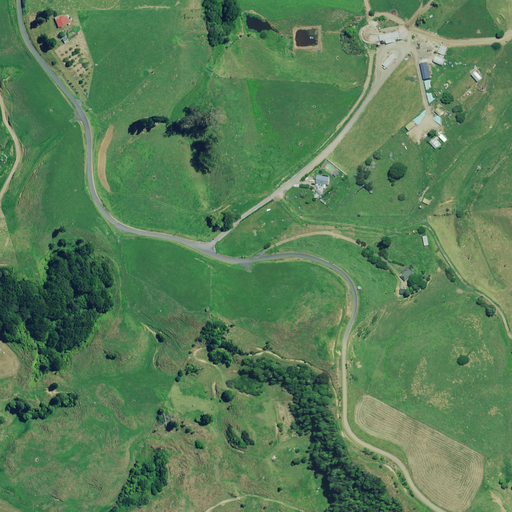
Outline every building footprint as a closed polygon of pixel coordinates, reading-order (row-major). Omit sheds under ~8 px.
[(67,24),(68,26),(70,25),(69,23),(68,19),(67,19),(66,16),(64,17),(63,14),(58,16),(57,16),(53,18),(57,28),(62,26),(67,24)] [(399,31),(379,36),(380,41),(383,40),(384,44),(386,43),(386,42),(387,44),(395,42),(394,39),(398,38),(398,39),(399,39),(404,40),(404,38),(407,38),(408,32),(399,31)] [(438,53),(442,54),(441,55),(443,56),(444,55),(447,48),(441,45),(438,53)] [(396,57),(393,53),(383,65),(387,68),(396,57)] [(433,61),(434,61),(434,62),(443,66),(445,60),(436,56),(435,59),(434,58),(433,61)] [(481,72),(478,69),(472,74),(478,82),(482,78),(479,74),(481,72)] [(444,113),(439,108),(435,111),(441,117),(444,113)] [(407,128),(409,131),(415,126),(412,122),(406,127),(405,127),(404,127),(404,128),(404,129),(404,130),(405,130),(406,130),(407,130),(407,129),(407,128)] [(441,145),(435,138),(430,142),(436,149),(441,145)] [(322,176),(318,176),(317,176),(317,175),(316,175),(315,175),(315,176),(314,176),(314,177),(314,178),(314,179),(315,179),(316,179),(317,179),(316,183),(328,185),(330,178),(329,178),(329,176),(322,174),(322,176)] [(415,273),(408,267),(405,270),(406,271),(400,277),(405,281),(411,275),(412,277),(415,273)]
